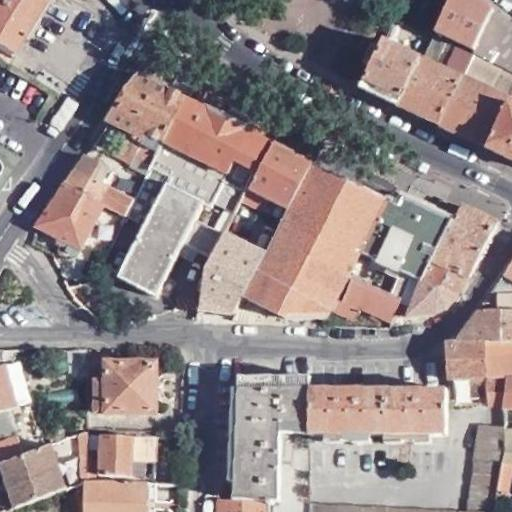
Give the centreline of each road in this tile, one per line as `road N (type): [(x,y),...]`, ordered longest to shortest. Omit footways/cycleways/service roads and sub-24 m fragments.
road 1 (secondary): [(172,0),(207,29),(511,190)]
road 2 (residential): [(511,240),(458,316),(423,342),(212,337)]
road 3 (tertiary): [(1,235),(151,18)]
road 4 (residential): [(200,511),(212,337)]
road 5 (residential): [(212,337),(84,332)]
road 6 (residential): [(84,332),(1,235)]
